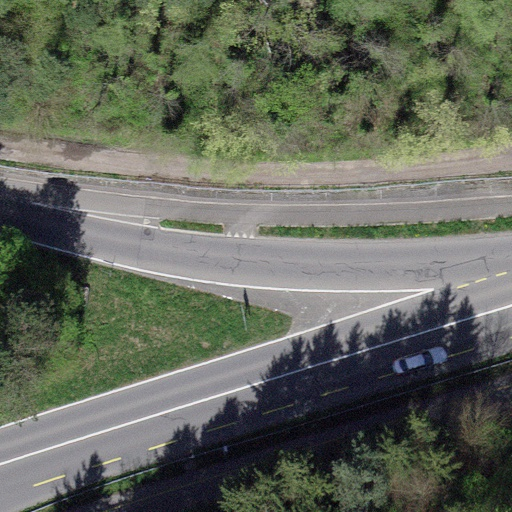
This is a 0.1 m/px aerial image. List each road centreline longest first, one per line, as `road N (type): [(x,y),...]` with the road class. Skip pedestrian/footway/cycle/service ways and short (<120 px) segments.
road 1 (primary): [(511,305),(0,464)]
road 2 (primary): [(511,259),(344,266),(196,255),(0,209)]
road 3 (track): [(0,146),(231,177),(511,151)]
road 4 (unclassified): [(123,511),(511,381)]
